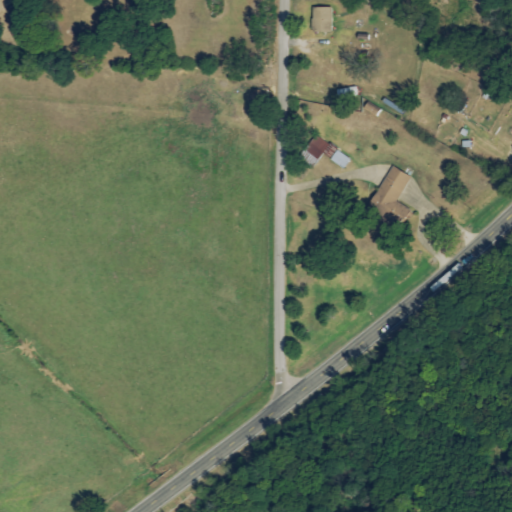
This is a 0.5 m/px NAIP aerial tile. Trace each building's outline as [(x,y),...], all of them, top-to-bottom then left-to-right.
[(331,7),(312,8),(313,32),(332,32),(331,7)] [(328,144),(316,136),(305,151),(317,160),(328,144)] [(323,153),(330,158),(336,150),(329,145),(323,153)] [(330,160),(343,169),(349,159),(336,150),(330,160)] [(410,176),(393,167),(366,218),(396,234),(409,209),(396,202),(410,176)]
